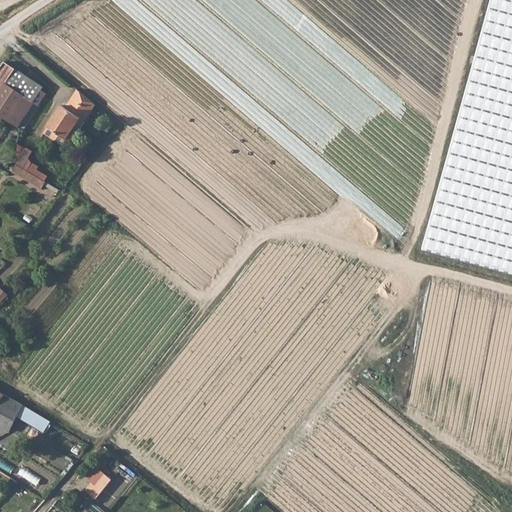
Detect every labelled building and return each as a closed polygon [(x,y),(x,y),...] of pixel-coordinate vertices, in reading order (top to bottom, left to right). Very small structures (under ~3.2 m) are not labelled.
[(511,0),(495,0),(425,252),(511,276),(511,0)] [(0,71),(0,78),(7,83),(36,102),(46,88),(7,61),(0,71)] [(0,93),(0,94),(0,115),(10,122),(19,129),(36,102),(7,83),(0,78),(0,93)] [(50,130),(69,102),(84,114),(92,100),(75,85),(63,104),(58,101),(43,126),(50,130)] [(82,118),(84,114),(69,102),(50,130),(63,139),(78,116),(82,118)] [(0,141),(6,133),(4,131),(10,122),(0,115),(0,141)] [(78,116),(63,139),(67,141),(82,118),(78,116)] [(27,168),(45,178),(47,174),(35,167),(37,163),(32,160),(27,168)] [(27,168),(19,163),(15,169),(14,170),(40,185),(45,178),(27,168)] [(45,188),(50,181),(45,178),(40,185),(45,188)] [(0,303),(9,293),(0,285),(0,283),(1,282),(0,281),(0,303)] [(17,417),(24,404),(0,390),(0,425),(9,431),(17,417)] [(17,417),(65,442),(72,430),(24,404),(17,417)] [(94,465),(86,476),(94,482),(97,486),(106,475),(94,465)] [(97,486),(94,482),(87,491),(98,499),(113,480),(106,475),(97,486)]
